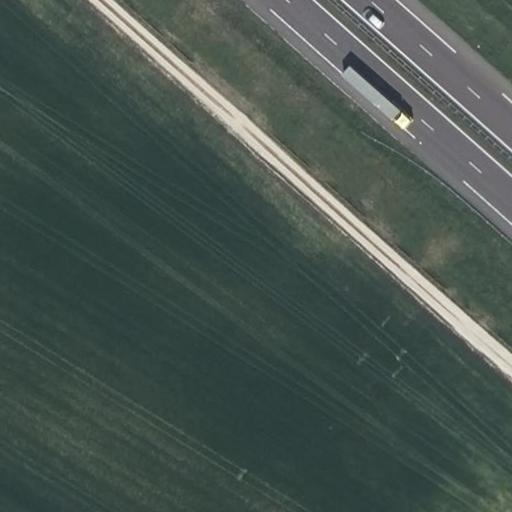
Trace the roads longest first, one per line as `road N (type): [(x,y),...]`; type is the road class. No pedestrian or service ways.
road 1 (track): [(91,0),(511,377)]
road 2 (motorway): [(292,0),(511,196)]
road 3 (motorway): [(511,127),(369,0)]
